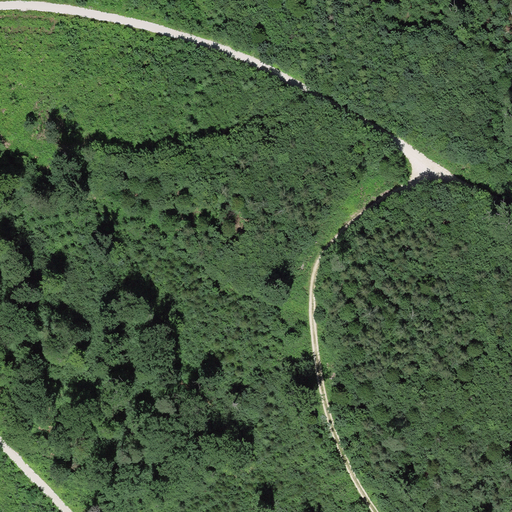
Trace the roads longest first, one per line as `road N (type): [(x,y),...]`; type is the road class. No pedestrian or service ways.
road 1 (track): [(0,3),(142,22),(209,41),(511,206)]
road 2 (track): [(439,167),(351,224),(319,266),(313,292),(328,412),(373,511)]
